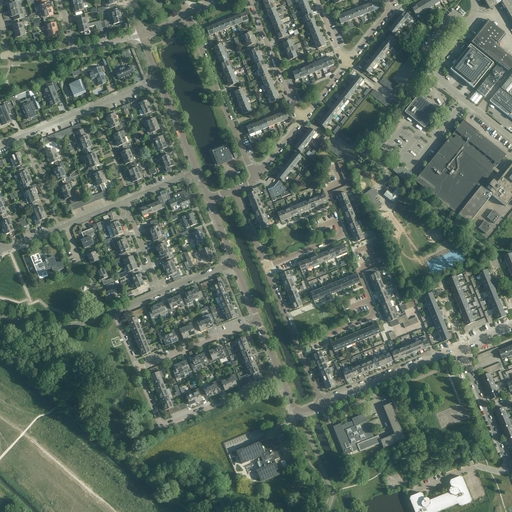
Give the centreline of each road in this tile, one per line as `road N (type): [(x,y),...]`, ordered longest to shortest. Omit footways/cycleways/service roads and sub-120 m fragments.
road 1 (residential): [(279,378),(161,426),(137,369)]
road 2 (residential): [(511,137),(438,72),(473,0)]
road 3 (residential): [(256,175),(188,16)]
road 4 (residential): [(0,145),(159,79)]
road 5 (residential): [(322,403),(461,347)]
road 6 (residential): [(301,121),(251,0)]
road 7 (residential): [(137,369),(258,320)]
road 8 (residential): [(2,252),(122,202)]
road 9 (residential): [(508,467),(461,347)]
road 10 (residential): [(298,346),(376,315),(369,299),(351,307)]
